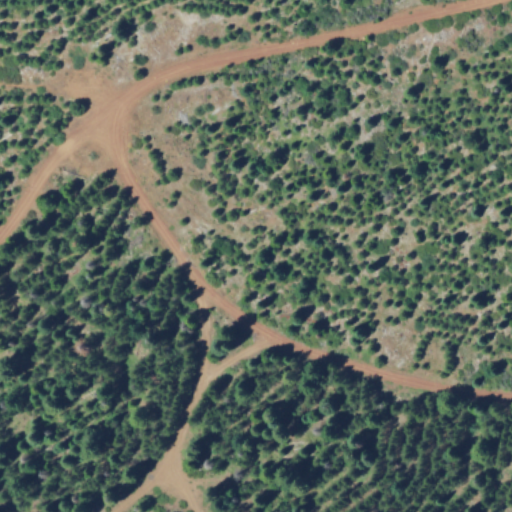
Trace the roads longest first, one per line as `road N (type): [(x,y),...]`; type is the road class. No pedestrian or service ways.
road 1 (track): [(0,231),(100,128),(164,236),(271,329),(428,386),(511,394)]
road 2 (track): [(150,83),(200,63),(315,44),(479,0)]
road 3 (track): [(200,268),(206,348),(181,428),(141,485),(110,511)]
